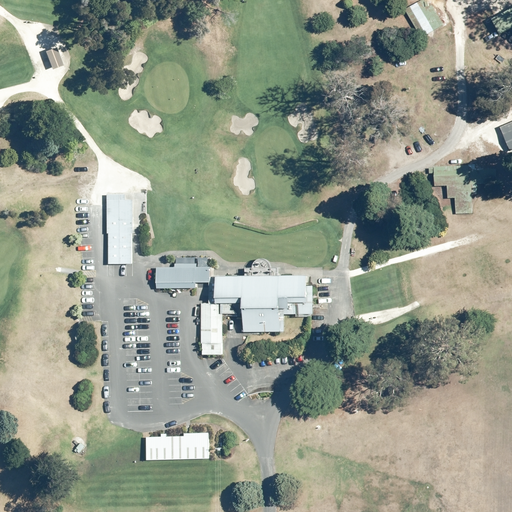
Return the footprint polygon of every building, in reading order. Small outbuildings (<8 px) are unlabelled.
[(511,27),(511,8),(492,19),(500,34),(511,27)] [(46,43),(34,47),(40,63),(52,59),(46,43)] [(511,108),(487,120),(498,143),(511,136),(511,108)] [(465,157),(422,158),(423,178),(435,178),(435,191),(443,191),(444,207),(459,206),(459,188),(466,188),(465,157)] [(136,183),(110,183),(110,254),(136,254),(136,183)] [(205,291),(205,342),(227,342),(227,302),(245,302),(245,320),(289,321),(289,303),(321,303),(321,279),(311,279),(311,262),(211,262),(211,291),(205,291)] [(195,267),(195,264),(175,264),(175,268),(157,268),(157,289),(198,289),(198,283),(210,283),(210,267),(195,267)] [(209,459),(208,433),(183,434),(183,436),(146,437),(147,460),(209,459)]
